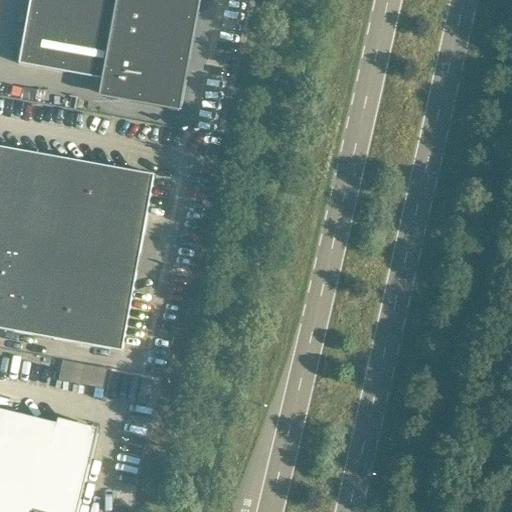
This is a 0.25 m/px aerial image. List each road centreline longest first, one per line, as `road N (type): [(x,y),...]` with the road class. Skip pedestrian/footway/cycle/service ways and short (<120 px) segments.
road 1 (secondary): [(348,511),(463,0)]
road 2 (secondary): [(378,0),(263,511)]
